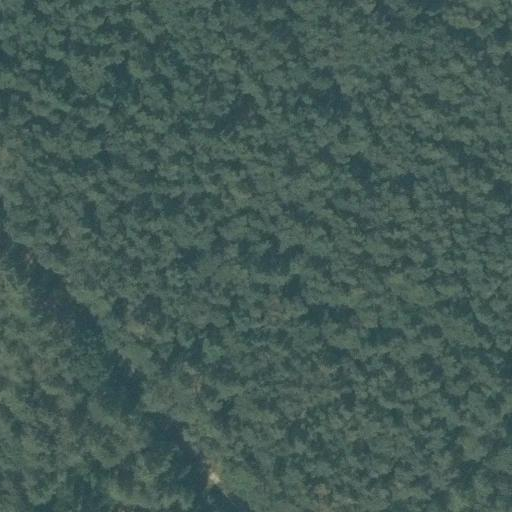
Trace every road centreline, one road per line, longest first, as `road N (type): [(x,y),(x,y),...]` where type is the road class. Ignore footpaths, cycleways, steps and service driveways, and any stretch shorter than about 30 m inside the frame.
road 1 (track): [(243,511),(0,195)]
road 2 (track): [(392,511),(511,388)]
